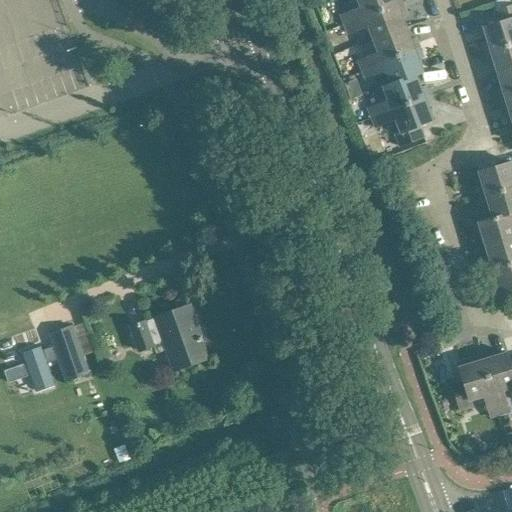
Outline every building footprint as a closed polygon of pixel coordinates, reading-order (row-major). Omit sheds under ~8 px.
[(345,25),(402,3),(400,0),(358,0),(361,8),(341,15),(345,25)] [(374,40),(406,28),(401,14),(405,12),(402,3),(345,25),(348,34),(369,26),(374,40)] [(489,42),(511,34),(511,6),(494,12),(498,23),(484,28),(489,42)] [(362,70),(419,48),(416,39),(411,41),(406,28),(374,40),(379,53),(358,60),(362,70)] [(497,67),(511,62),(511,34),(489,42),(483,44),(489,62),(495,61),(497,67)] [(384,88),(423,73),(418,59),(423,57),(419,48),(362,70),(365,79),(386,71),(391,84),(383,87),(384,88)] [(499,94),(511,90),(511,62),(497,67),(503,88),(497,90),(499,94)] [(372,118),(429,96),(426,87),(420,89),(416,76),(423,73),(384,88),(389,101),(368,109),(372,118)] [(511,117),(511,90),(499,94),(503,109),(509,107),(511,117)] [(429,96),(372,118),(375,127),(396,119),(401,132),(395,135),(400,147),(424,138),(420,126),(433,121),(427,107),(433,105),(429,96)] [(379,147),(366,152),(371,164),(384,159),(379,147)] [(481,198),(511,188),(511,162),(479,172),(484,187),(478,188),(481,198)] [(474,225),(511,213),(511,188),(481,198),(484,207),(490,205),(493,218),(474,225)] [(487,246),(511,238),(511,213),(474,225),(477,234),(483,232),(487,246)] [(488,271),(511,263),(511,238),(487,246),(491,260),(485,262),(488,271)] [(511,263),(488,271),(491,281),(497,279),(500,294),(511,289),(511,263)] [(190,306),(171,313),(131,327),(140,351),(154,346),(153,344),(163,340),(174,371),(206,359),(200,341),(202,341),(201,337),(197,339),(192,327),(196,325),(190,306)] [(73,326),(49,335),(65,381),(89,373),(73,326)] [(511,387),(511,370),(507,353),(493,359),(491,353),(472,359),(474,364),(484,396),(490,418),(509,412),(503,391),(511,387)] [(471,401),(484,396),(474,364),(460,368),(464,382),(452,385),(460,410),(472,406),(471,401)] [(8,382),(15,380),(11,369),(4,371),(8,382)] [(114,450),(119,463),(130,459),(125,445),(114,450)]
